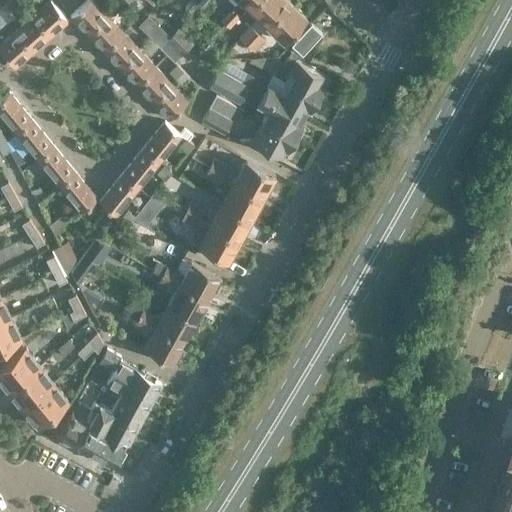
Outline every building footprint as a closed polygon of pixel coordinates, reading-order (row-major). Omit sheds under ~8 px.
[(8,0),(5,3),(15,14),(22,9),(13,0),(8,0)] [(49,0),(33,15),(50,35),(68,19),(51,0),(49,0)] [(86,0),(70,15),(88,33),(107,15),(92,0),(86,0)] [(257,32),(265,23),(287,0),(254,0),(248,6),(258,16),(239,37),(240,38),(230,48),(236,53),(257,32)] [(306,16),(288,0),(287,0),(265,23),(283,40),(306,16)] [(0,7),(0,15),(6,22),(15,14),(5,3),(0,7)] [(232,8),(221,20),(229,28),(240,16),(232,8)] [(33,51),(50,35),(33,15),(15,31),(33,51)] [(107,15),(88,33),(104,50),(123,31),(107,15)] [(305,52),(324,28),(311,19),(293,42),(305,52)] [(174,62),(193,42),(178,28),(159,48),(174,62)] [(0,49),(15,66),(33,51),(15,31),(0,43),(0,49)] [(120,67),(139,48),(123,31),(104,50),(120,67)] [(265,39),(257,32),(236,53),(240,57),(250,47),(254,51),(265,39)] [(150,53),(157,46),(149,38),(142,44),(150,53)] [(136,84),(155,65),(139,48),(120,67),(136,84)] [(246,58),(284,80),(320,100),(325,89),(323,87),(325,83),(322,81),(326,75),(288,54),(283,63),(279,61),(278,56),(246,58)] [(136,84),(152,101),(171,82),(155,65),(136,84)] [(218,67),(209,83),(240,100),(242,96),(256,104),(257,102),(268,108),(262,118),(298,139),(305,126),(302,125),(303,123),(299,121),(303,115),(263,92),(218,67)] [(263,92),(303,115),(306,108),(310,110),(311,109),(314,110),(320,100),(284,80),(279,89),(268,83),(263,92)] [(168,118),(172,114),(188,99),(171,82),(152,101),(168,118)] [(0,99),(0,111),(16,131),(31,118),(9,91),(0,99)] [(231,119),(229,117),(236,106),(216,95),(209,107),(201,120),(224,132),(231,119)] [(37,157),(53,144),(31,118),(16,131),(37,157)] [(292,148),(298,139),(262,118),(251,139),(281,156),(285,149),(288,150),(290,147),(292,148)] [(165,120),(132,160),(148,173),(181,133),(165,120)] [(208,154),(216,142),(205,136),(197,147),(191,158),(209,168),(223,176),(229,165),(208,154)] [(187,154),(194,144),(186,138),(179,147),(187,154)] [(12,151),(6,140),(0,142),(0,152),(2,156),(12,151)] [(37,157),(59,184),(75,171),(53,144),(37,157)] [(245,158),(236,176),(230,172),(228,176),(263,196),(275,174),(245,158)] [(115,213),(148,173),(132,160),(99,200),(115,213)] [(172,172),(164,165),(156,174),(165,180),(172,172)] [(218,185),(223,176),(209,168),(203,176),(218,185)] [(97,197),(75,171),(59,184),(81,210),(97,197)] [(251,217),(263,196),(228,176),(225,182),(231,185),(222,201),(251,217)] [(0,185),(0,186),(6,198),(14,193),(8,181),(0,185)] [(14,193),(6,198),(13,210),(21,205),(14,193)] [(186,209),(200,217),(205,208),(191,200),(186,209)] [(204,219),(239,239),(251,217),(222,201),(216,212),(209,209),(204,219)] [(195,227),(200,217),(186,209),(180,219),(195,227)] [(120,219),(126,224),(134,215),(127,210),(120,219)] [(21,223),(29,235),(36,230),(29,218),(21,223)] [(228,260),(239,239),(204,219),(201,224),(207,228),(198,244),(228,260)] [(145,222),(138,235),(159,247),(166,234),(145,222)] [(36,230),(29,235),(36,247),(44,242),(36,230)] [(52,249),(51,249),(54,254),(53,255),(60,267),(64,274),(65,273),(72,267),(65,254),(72,250),(68,241),(60,245),(52,249)] [(65,254),(72,267),(78,261),(72,250),(65,254)] [(45,259),(52,271),(60,267),(53,255),(45,259)] [(153,269),(206,297),(219,275),(190,260),(183,274),(167,265),(166,265),(158,260),(153,269)] [(107,272),(93,261),(86,271),(100,281),(107,272)] [(60,267),(52,271),(58,284),(67,279),(60,267)] [(195,319),(206,297),(153,269),(150,275),(159,279),(158,281),(174,290),(167,304),(195,319)] [(78,282),(78,284),(93,313),(103,296),(78,282)] [(67,298),(73,310),(81,305),(75,294),(67,298)] [(0,297),(0,321),(11,316),(1,297),(0,297)] [(143,308),(138,316),(183,340),(195,319),(167,304),(160,317),(143,308)] [(81,305),(73,310),(69,312),(73,320),(85,314),(81,305)] [(11,316),(0,321),(0,347),(21,337),(11,316)] [(171,363),(183,340),(138,316),(134,324),(150,333),(142,347),(171,363)] [(93,348),(97,352),(102,342),(101,339),(96,331),(86,342),(93,348)] [(74,346),(67,339),(57,349),(63,356),(74,346)] [(83,358),(93,348),(86,342),(77,352),(83,358)] [(0,367),(0,380),(8,390),(39,365),(25,348),(19,353),(14,347),(0,357),(0,366),(0,368),(0,367)] [(113,370),(120,357),(121,355),(107,347),(99,362),(113,370)] [(106,382),(121,390),(111,409),(101,427),(107,430),(124,441),(127,443),(161,380),(120,357),(113,370),(106,382)] [(8,390),(22,407),(53,382),(39,365),(8,390)] [(53,382),(22,407),(36,425),(67,399),(53,382)] [(94,400),(90,408),(95,411),(77,444),(94,454),(107,430),(101,427),(111,409),(94,400)] [(57,437),(75,447),(76,447),(77,444),(95,411),(90,408),(77,401),(57,437)] [(511,511),(511,429),(511,430),(511,429),(511,484),(502,511),(511,511)] [(94,454),(111,463),(124,441),(107,430),(94,454)]
